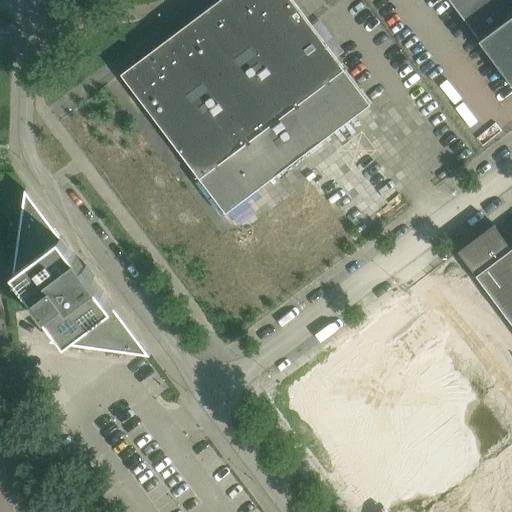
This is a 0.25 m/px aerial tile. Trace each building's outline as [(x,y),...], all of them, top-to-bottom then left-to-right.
[(219,0),(122,73),(227,213),(372,104),(293,0),(219,0)] [(511,0),(449,0),(511,83),(511,0)] [(51,340),(151,355),(93,277),(96,276),(87,264),(84,266),(26,189),(23,211),(12,289),(21,282),(60,333),(51,340)] [(511,248),(494,224),(458,251),(459,252),(477,276),(477,275),(511,322),(511,248)] [(404,292),(267,395),(329,478),(340,493),(354,511),(418,511),(473,471),(511,441),(511,434),(405,292),(404,292)]
